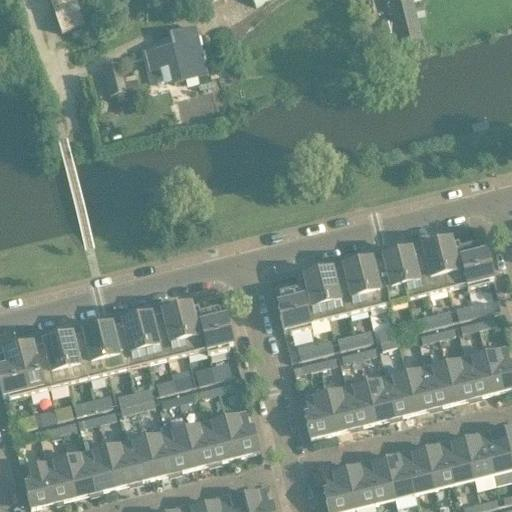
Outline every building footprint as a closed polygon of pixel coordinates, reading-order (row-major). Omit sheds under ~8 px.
[(50,0),(63,36),(86,28),(76,0),(50,0)] [(185,0),(193,15),(220,0),(185,0)] [(248,0),(255,11),(272,0),(248,0)] [(397,49),(422,43),(410,0),(393,0),(385,2),(397,49)] [(146,57),(151,76),(169,71),(173,87),(206,79),(195,32),(170,38),(174,54),(165,56),(164,52),(146,57)] [(117,105),(140,100),(135,79),(122,83),(119,71),(103,75),(110,101),(116,99),(117,105)] [(209,81),(198,84),(202,98),(212,95),(209,81)] [(450,245),(436,249),(447,296),(466,291),(467,291),(457,253),(459,253),(458,248),(451,250),(450,245)] [(479,248),(459,253),(457,253),(467,291),(466,291),(467,296),(489,290),(488,287),(493,286),(488,266),(484,268),(479,248)] [(423,257),(417,259),(428,301),(447,296),(436,249),(421,252),(423,257)] [(411,255),(396,259),(408,306),(428,301),(417,259),(412,260),(411,255)] [(383,267),(377,268),(388,311),(408,306),(396,259),(382,262),(383,267)] [(371,265),(357,269),(368,316),(388,311),(377,268),(372,270),(371,265)] [(343,277),(338,278),(348,321),(368,316),(357,269),(342,272),(343,277)] [(331,275),(317,278),(329,326),(348,321),(338,278),(333,280),(331,275)] [(329,326),(317,278),(303,282),(304,287),(297,288),(298,293),(301,292),(310,330),(329,326)] [(301,292),(298,293),(279,298),(284,317),(279,319),(284,338),(289,337),(289,341),(312,335),(310,330),(301,292)] [(488,306),(472,310),(475,322),(491,318),(488,306)] [(190,310),(176,314),(187,361),(206,356),(207,356),(198,318),(199,318),(198,313),(191,315),(190,310)] [(456,314),(459,326),(475,322),(472,310),(456,314)] [(219,313),(199,318),(198,318),(207,356),(206,356),(207,361),(229,355),(228,352),(233,351),(228,331),(224,333),(219,313)] [(162,322),(157,323),(168,366),(187,361),(176,314),(161,317),(162,322)] [(449,316),(432,320),(435,332),(452,328),(449,316)] [(151,320),(136,324),(148,371),(168,366),(157,323),(152,325),(151,320)] [(416,324),(419,336),(435,332),(432,320),(416,324)] [(123,332),(117,333),(128,376),(148,371),(136,324),(122,327),(123,332)] [(493,324),(476,328),(478,335),(495,331),(493,324)] [(476,328),(460,332),(462,339),(478,335),(476,328)] [(410,329),(394,333),(396,343),(413,339),(410,329)] [(111,330),(96,333),(108,381),(128,376),(117,333),(112,335),(111,330)] [(82,337),(83,342),(78,343),(89,386),(108,381),(96,333),(82,337)] [(377,337),(380,346),(380,347),(396,343),(394,333),(377,337)] [(453,334),(437,338),(439,345),(455,341),(453,334)] [(370,336),(353,340),(356,352),(373,348),(370,336)] [(437,338),(421,342),(422,349),(439,345),(437,338)] [(413,339),(396,343),(398,352),(415,348),(413,339)] [(72,340),(57,343),(69,390),(89,386),(78,343),(73,344),(72,340)] [(337,344),(340,356),(356,352),(353,340),(337,344)] [(44,352),(38,353),(49,395),(69,390),(57,343),(42,347),(44,352)] [(396,343),(380,347),(382,356),(398,352),(396,343)] [(330,346),(315,350),(318,361),(333,357),(330,346)] [(32,350),(17,353),(29,400),(49,395),(38,353),(33,354),(32,350)] [(298,354),(300,366),(318,361),(315,350),(298,354)] [(0,371),(3,383),(0,383),(0,391),(3,404),(8,402),(8,406),(29,400),(17,353),(3,357),(4,361),(0,362),(0,371)] [(374,353),(358,358),(360,365),(376,361),(374,353)] [(505,354),(484,359),(494,399),(511,394),(511,375),(510,376),(505,354)] [(358,358),(341,362),(343,369),(360,365),(358,358)] [(484,359),(464,364),(474,404),(494,399),(484,359)] [(334,363),(318,367),(320,375),(336,370),(334,363)] [(464,364),(445,369),(455,409),(474,404),(464,364)] [(318,367),(302,371),(304,379),(320,375),(318,367)] [(445,369),(425,374),(435,413),(455,409),(445,369)] [(228,371),(212,375),(215,387),(231,383),(228,371)] [(425,374),(405,379),(415,418),(435,413),(425,374)] [(196,379),(199,391),(215,387),(212,375),(196,379)] [(405,379),(385,384),(395,423),(415,418),(405,379)] [(189,381),(172,385),(175,397),(192,393),(189,381)] [(385,384),(365,389),(375,428),(395,423),(385,384)] [(156,389),(159,401),(175,397),(172,385),(156,389)] [(233,389),(217,393),(219,400),(235,396),(233,389)] [(365,389),(346,393),(356,433),(375,428),(365,389)] [(217,393),(200,397),(202,404),(219,400),(217,393)] [(346,393),(326,398),(336,438),(356,433),(346,393)] [(150,394),(134,398),(136,407),(152,403),(150,394)] [(134,398),(118,402),(120,411),(136,407),(134,398)] [(311,425),(306,426),(311,444),(336,438),(326,398),(305,404),(311,425)] [(193,399),(177,403),(179,410),(195,406),(193,399)] [(110,401),(93,405),(96,417),(113,412),(110,401)] [(152,403),(136,407),(138,417),(155,413),(152,403)] [(177,403),(161,407),(162,414),(179,410),(177,403)] [(93,405),(77,409),(80,421),(96,417),(93,405)] [(136,407),(120,411),(122,420),(138,417),(136,407)] [(70,411),(54,415),(57,426),(73,422),(70,411)] [(54,415),(37,419),(40,430),(57,426),(54,415)] [(245,418),(224,424),(234,463),(259,457),(255,439),(250,440),(245,418)] [(114,419),(98,423),(100,430),(116,426),(114,419)] [(34,420),(17,424),(20,436),(37,431),(34,420)] [(98,423),(82,427),(83,434),(100,430),(98,423)] [(224,424),(205,429),(215,468),(234,463),(224,424)] [(74,429),(59,432),(60,439),(76,436),(74,429)] [(205,429),(185,434),(195,473),(215,468),(205,429)] [(59,432),(42,437),(44,444),(60,439),(59,432)] [(511,433),(503,435),(511,470),(511,433)] [(185,434),(165,438),(175,478),(195,473),(185,434)] [(511,470),(503,435),(484,440),(493,480),(511,475),(511,470)] [(38,438),(22,442),(24,449),(40,445),(38,438)] [(165,438),(145,443),(155,483),(175,478),(165,438)] [(484,440),(464,445),(474,485),(493,480),(484,440)] [(145,443),(125,448),(135,488),(155,483),(145,443)] [(464,445),(444,450),(454,490),(474,485),(464,445)] [(125,448),(105,453),(115,493),(135,488),(125,448)] [(444,450),(424,455),(434,495),(454,490),(444,450)] [(105,453),(86,458),(96,498),(115,493),(105,453)] [(424,455),(404,460),(414,500),(434,495),(424,455)] [(86,458),(66,463),(76,503),(96,498),(86,458)] [(404,460),(384,465),(394,505),(414,500),(404,460)] [(66,463),(46,468),(56,508),(76,503),(66,463)] [(384,465),(365,470),(375,510),(394,505),(384,465)] [(31,495),(26,496),(30,511),(39,511),(56,508),(46,468),(25,473),(31,495)] [(365,470),(345,475),(354,511),(364,511),(375,510),(365,470)] [(330,502),(325,503),(327,511),(354,511),(345,475),(324,480),(330,502)] [(268,511),(264,495),(243,500),(246,511),(268,511)] [(246,511),(243,500),(224,505),(225,511),(246,511)] [(511,500),(503,503),(505,510),(511,508),(511,500)]
